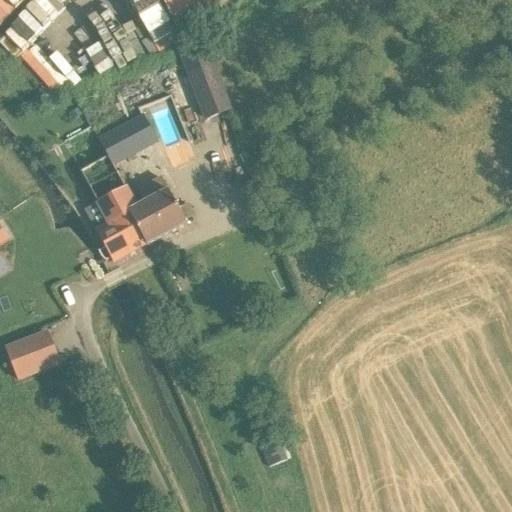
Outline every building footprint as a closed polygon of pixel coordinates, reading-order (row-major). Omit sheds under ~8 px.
[(215,5),(212,0),(151,0),(169,31),(215,5)] [(233,114),(208,47),(185,55),(210,123),(233,114)] [(110,166),(164,142),(157,127),(172,120),(166,105),(97,137),(110,166)] [(147,206),(138,210),(131,214),(147,247),(149,249),(188,228),(165,181),(141,193),(147,206)] [(255,182),(238,188),(247,212),(264,205),(255,182)] [(127,188),(87,210),(98,231),(108,249),(100,253),(103,259),(107,263),(113,260),(115,264),(147,247),(131,214),(138,210),(127,188)] [(0,226),(0,245),(9,240),(0,226)] [(46,334),(38,337),(5,350),(16,380),(58,364),(46,334)] [(284,465),(278,449),(260,456),(266,472),(284,465)]
